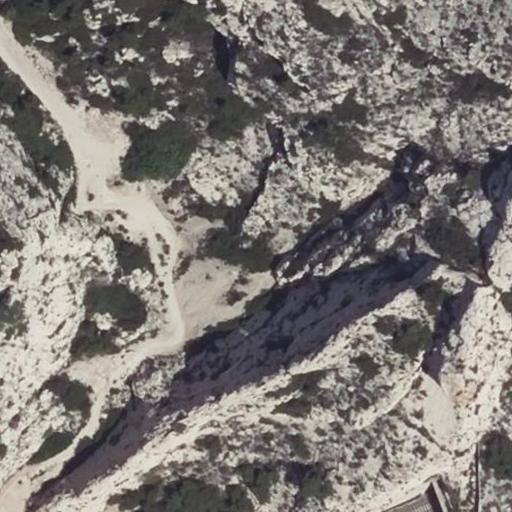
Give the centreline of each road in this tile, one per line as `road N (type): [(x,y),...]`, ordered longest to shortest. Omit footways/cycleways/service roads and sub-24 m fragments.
road 1 (track): [(93,173),(158,259),(176,313),(172,353),(108,419),(38,457),(0,500)]
road 2 (track): [(0,37),(93,173)]
